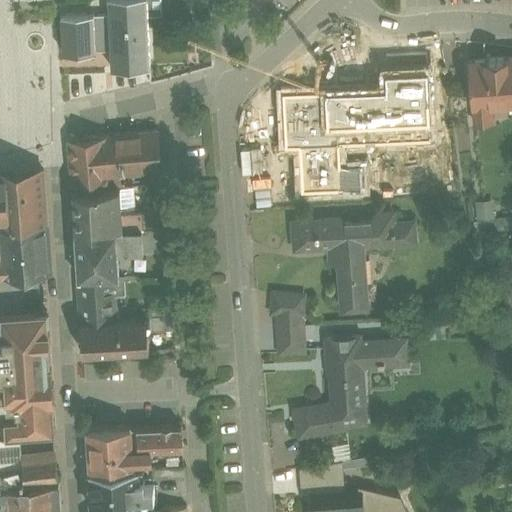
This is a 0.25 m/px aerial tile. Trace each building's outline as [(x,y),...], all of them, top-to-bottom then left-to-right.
[(147,0),(109,0),(110,14),(94,15),(94,13),(62,14),(64,52),(96,50),(95,44),(111,44),(112,67),(150,65),(147,0)] [(432,44),(396,49),(400,97),(403,97),(405,115),(425,112),(427,126),(442,124),(440,111),(442,110),(432,44)] [(507,59),(487,60),(487,61),(470,62),(474,106),(475,123),(494,122),(492,105),(511,103),(511,59),(507,60),(507,59)] [(321,106),(281,108),(284,145),(269,146),(271,182),(286,181),(287,202),(305,201),(305,192),(326,190),(321,106)] [(158,131),(68,140),(73,191),(120,187),(119,171),(161,166),(158,131)] [(43,170),(0,172),(0,227),(48,224),(43,170)] [(120,187),(73,191),(76,231),(116,229),(123,229),(122,210),(120,187)] [(164,205),(142,206),(142,209),(142,228),(166,228),(164,205)] [(142,209),(122,210),(123,229),(142,228),(142,209)] [(375,221),(344,223),(338,217),(335,220),(296,222),(297,243),(298,243),(298,246),(304,246),(304,248),(310,247),(310,245),(337,243),(338,258),(341,261),(345,304),(343,306),(344,306),(365,306),(366,308),(368,306),(366,304),(362,246),(414,243),(413,224),(394,225),(394,213),(377,214),(375,221)] [(48,224),(0,227),(0,238),(1,260),(0,260),(0,275),(51,272),(48,224)] [(123,229),(116,229),(116,231),(117,251),(143,251),(142,228),(123,229)] [(142,228),(143,251),(168,250),(166,228),(142,228)] [(117,251),(116,231),(76,232),(79,278),(119,277),(117,251)] [(119,277),(79,278),(82,321),(117,319),(115,293),(125,293),(125,277),(119,277)] [(304,294),(277,292),(276,310),(272,310),(272,312),(278,313),(302,314),(304,294)] [(48,309),(1,313),(3,340),(0,340),(0,434),(56,431),(54,402),(56,402),(54,378),(53,378),(52,363),(51,363),(50,345),(51,345),(49,327),(48,309)] [(302,314),(278,313),(279,325),(303,324),(302,314)] [(173,316),(150,317),(151,327),(153,331),(174,330),(173,316)] [(82,321),(79,321),(80,338),(83,338),(84,353),(150,349),(149,329),(142,330),(142,318),(117,319),(82,321)] [(303,324),(279,325),(281,351),(305,350),(303,324)] [(359,334),(324,337),(327,359),(331,358),(335,400),(296,407),(301,433),(348,424),(348,413),(365,412),(361,363),(394,360),(393,345),(404,345),(404,348),(407,348),(406,335),(389,336),(390,338),(359,340),(359,334)] [(131,426),(88,427),(91,469),(134,467),(132,449),(131,428),(131,426)] [(181,426),(131,428),(132,449),(183,446),(181,426)] [(54,453),(22,457),(23,467),(24,485),(25,485),(25,484),(57,480),(54,453)] [(338,460),(303,466),(304,492),(301,492),(302,494),(314,493),(315,511),(408,511),(401,495),(377,488),(377,492),(340,494),(338,460)] [(23,467),(0,469),(0,487),(21,485),(24,485),(23,467)] [(134,467),(91,469),(94,511),(139,509),(136,467),(134,467)] [(60,481),(31,484),(32,494),(22,495),(21,485),(0,487),(0,505),(3,506),(3,511),(61,511),(61,507),(60,481)] [(186,491),(150,494),(151,508),(161,507),(187,505),(186,491)]
